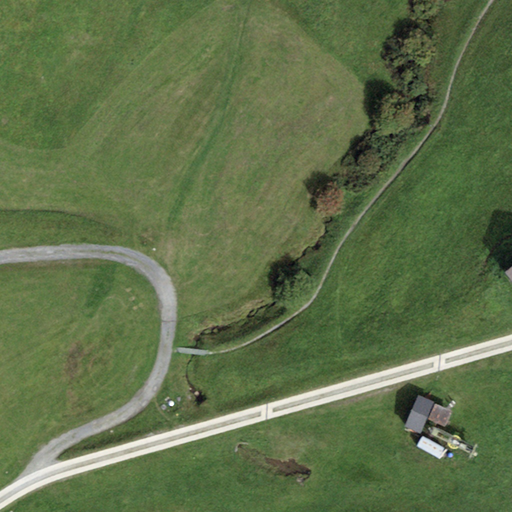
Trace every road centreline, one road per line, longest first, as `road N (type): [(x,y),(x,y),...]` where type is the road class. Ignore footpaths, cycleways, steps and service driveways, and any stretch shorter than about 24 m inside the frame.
road 1 (unclassified): [(0,507),(74,470),(511,347)]
road 2 (track): [(252,0),(230,116),(170,279)]
road 3 (track): [(0,269),(99,249),(141,264),(170,279),(171,346)]
road 4 (track): [(171,346),(169,371),(138,421),(49,460),(33,489)]
